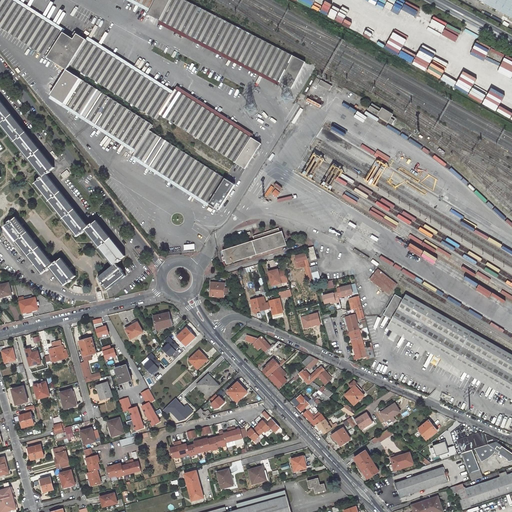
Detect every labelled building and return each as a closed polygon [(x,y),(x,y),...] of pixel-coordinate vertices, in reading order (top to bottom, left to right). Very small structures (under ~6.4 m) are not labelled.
[(75,40),(11,0),(0,0),(0,27),(66,70),(67,70),(70,65),(156,120),(159,114),(172,94),(79,34),(75,40)] [(133,0),(151,9),(155,0),(133,0)] [(148,14),(159,20),(170,0),(155,0),(151,9),(148,14)] [(233,25),(184,0),(170,0),(159,20),(220,52),(233,25)] [(511,0),(476,0),(511,19),(511,0)] [(328,15),(331,7),(317,1),(314,9),(328,15)] [(399,17),(442,36),(457,42),(463,30),(405,4),(399,17)] [(349,11),(343,22),(357,29),(363,18),(349,11)] [(292,89),(305,62),(233,25),(220,52),(292,89)] [(361,25),(358,30),(371,38),(374,32),(361,25)] [(412,65),(427,72),(437,53),(423,46),(422,47),(393,33),(386,49),(413,62),(412,65)] [(499,68),(511,75),(511,60),(505,57),(499,68)] [(457,85),(460,79),(484,79),(466,70),(462,77),(462,67),(451,62),(444,79),(457,85)] [(431,67),(428,72),(441,80),(444,75),(431,67)] [(66,70),(51,95),(137,150),(150,130),(153,125),(67,70),(66,70)] [(333,86),(322,79),(319,83),(331,90),(333,86)] [(246,169),(261,144),(176,89),(172,94),(159,114),(246,169)] [(32,183),(74,236),(79,232),(80,233),(83,230),(111,265),(96,277),(99,281),(98,282),(101,285),(102,284),(106,289),(124,275),(120,270),(121,270),(118,267),(117,267),(114,263),(115,261),(116,262),(119,259),(118,258),(123,255),(94,220),(90,223),(90,222),(87,225),(87,226),(86,226),(44,173),(45,173),(45,174),(48,171),(48,170),(52,167),(0,102),(0,127),(39,176),(36,178),(37,179),(32,183)] [(397,117),(373,103),(369,109),(394,123),(397,117)] [(220,210),(235,185),(150,130),(137,150),(134,155),(220,210)] [(447,151),(431,140),(428,143),(444,155),(447,151)] [(1,226),(39,273),(44,269),(44,270),(47,268),(61,285),(65,281),(66,282),(69,280),(69,279),(73,275),(59,257),(55,261),(54,260),(50,262),(14,216),(9,220),(9,219),(6,221),(6,222),(1,226)] [(280,232),(278,228),(252,237),(254,241),(223,251),(224,257),(223,257),(224,261),(226,260),(227,264),(287,246),(282,232),(280,232)] [(268,255),(288,249),(287,246),(267,253),(268,255)] [(317,259),(314,247),(308,248),(311,260),(317,259)] [(297,261),(295,261),(297,268),(306,266),(310,284),(314,283),(309,261),(307,254),(296,256),(297,261)] [(397,283),(377,269),(369,280),(389,294),(397,283)] [(269,272),(272,286),(288,281),(286,271),(279,273),(278,270),(269,272)] [(224,284),(212,282),(211,296),(223,297),(224,284)] [(8,284),(0,286),(0,298),(11,295),(8,284)] [(351,285),(337,288),(338,292),(339,297),(344,296),(343,295),(353,293),(351,285)] [(279,292),(280,299),(292,296),(291,289),(279,292)] [(333,302),(336,301),(337,303),(340,302),(339,297),(338,292),(324,296),(326,304),(333,302)] [(511,354),(407,294),(404,299),(396,294),(384,315),(392,319),(390,324),(511,394),(511,354)] [(35,296),(24,299),(27,311),(38,308),(35,296)] [(357,310),(360,319),(364,317),(359,296),(348,300),(349,304),(355,302),(356,307),(357,310)] [(265,304),(264,297),(257,299),(260,311),(270,308),(269,303),(265,304)] [(257,299),(251,301),(254,313),(260,311),(257,299)] [(284,312),(280,299),(271,302),(274,315),(284,312)] [(169,311),(153,314),(157,328),(171,324),(169,317),(170,317),(169,311)] [(318,314),(302,318),(304,327),(313,325),(313,326),(321,324),(318,314)] [(331,319),(330,314),(323,316),(324,321),(326,321),(331,340),(337,338),(332,318),(331,319)] [(367,357),(356,315),(346,318),(357,360),(367,357)] [(136,320),(124,326),(130,337),(142,331),(136,320)] [(511,394),(390,324),(387,328),(511,399),(511,394)] [(187,325),(177,334),(186,343),(196,335),(187,325)] [(110,351),(102,326),(95,328),(103,353),(110,351)] [(271,347),(261,337),(258,339),(256,338),(253,342),(255,343),(257,342),(266,351),(267,350),(271,347)] [(91,338),(79,341),(83,356),(95,352),(91,338)] [(280,345),(286,348),(288,345),(277,340),(271,347),(267,350),(271,354),(280,345)] [(13,346),(2,349),(5,361),(16,358),(13,346)] [(49,349),(53,361),(65,358),(64,353),(62,346),(58,347),(53,348),(49,349)] [(32,347),(27,349),(31,364),(42,361),(38,347),(32,348),(32,347)] [(199,349),(189,358),(198,367),(208,357),(199,349)] [(312,356),(305,363),(308,367),(317,359),(312,356)] [(311,371),(320,363),(321,360),(317,359),(308,367),(311,371)] [(278,370),(281,367),(275,360),(264,371),(270,377),(278,370)] [(126,364),(115,368),(120,382),(131,378),(126,364)] [(81,367),(85,380),(91,378),(88,366),(81,367)] [(326,372),(322,368),(311,378),(304,371),(301,374),(311,385),(314,383),(320,377),(326,372)] [(301,374),(297,369),(291,375),(295,379),(299,375),(301,374)] [(280,388),(287,381),(278,370),(270,377),(280,388)] [(327,385),(333,379),(326,372),(320,377),(327,385)] [(208,373),(197,383),(207,394),(218,384),(208,373)] [(297,380),(301,377),(299,375),(295,379),(290,384),(292,386),(297,381),(297,380)] [(237,380),(228,389),(237,399),(247,390),(237,380)] [(38,381),(33,383),(37,397),(49,394),(46,381),(39,383),(38,381)] [(97,385),(102,399),(112,396),(107,381),(97,385)] [(359,385),(356,382),(351,387),(354,390),(346,397),(356,406),(365,397),(362,393),(356,388),(359,385)] [(321,392),(323,389),(314,383),(311,385),(321,391),(321,392)] [(23,385),(12,388),(16,403),(27,400),(23,385)] [(60,392),(64,408),(75,405),(71,389),(64,390),(60,392)] [(335,395),(327,390),(325,394),(331,398),(335,395)] [(217,394),(208,402),(217,411),(226,403),(217,394)] [(326,398),(331,401),(332,399),(331,398),(325,394),(322,396),(320,399),(317,401),(312,406),(315,408),(311,412),(310,410),(306,415),(317,426),(319,425),(327,420),(317,407),(326,398)] [(315,399),(314,399),(310,403),(303,396),(299,399),(303,403),(299,407),(303,412),(308,407),(309,409),(312,406),(317,401),(315,399)] [(187,404),(185,407),(176,398),(164,410),(168,415),(170,412),(181,423),(194,411),(187,404)] [(403,413),(398,404),(384,413),(389,422),(403,413)] [(197,410),(203,416),(207,414),(201,407),(197,410)] [(356,416),(345,408),(343,409),(354,417),(356,416)] [(31,410),(19,413),(23,426),(35,423),(31,410)] [(155,410),(132,417),(136,434),(160,427),(155,410)] [(376,423),(369,413),(358,420),(365,430),(376,423)] [(119,417),(108,421),(113,435),(124,432),(119,417)] [(269,423),(265,418),(257,425),(264,432),(266,430),(267,431),(273,426),(269,423)] [(273,426),(277,431),(282,426),(275,418),(269,423),(273,426)] [(358,426),(353,419),(349,421),(354,428),(358,426)] [(334,425),(332,423),(330,424),(327,420),(319,425),(322,430),(323,429),(327,435),(335,429),(334,428),(333,429),(331,427),(334,425)] [(56,432),(64,430),(61,422),(54,424),(55,427),(53,428),(54,433),(56,432)] [(438,433),(430,422),(420,430),(428,441),(438,433)] [(232,425),(236,438),(237,442),(246,440),(242,426),(237,427),(236,424),(232,425)] [(225,431),(228,440),(236,438),(232,425),(229,426),(230,429),(225,431)] [(264,432),(257,425),(255,428),(254,427),(248,432),(255,440),(264,432)] [(92,428),(81,430),(84,444),(95,441),(92,428)] [(217,434),(219,444),(224,443),(224,444),(228,443),(228,440),(225,431),(224,428),(220,429),(221,433),(217,434)] [(353,440),(346,428),(334,436),(338,441),(339,440),(343,446),(353,440)] [(390,431),(374,442),(376,445),(381,442),(382,444),(395,435),(390,431)] [(472,450),(499,441),(481,432),(457,441),(461,453),(472,450)] [(219,444),(217,434),(209,436),(212,447),(213,448),(220,446),(219,444)] [(121,446),(135,442),(133,435),(119,439),(121,446)] [(202,437),(205,449),(212,447),(209,436),(209,435),(202,437)] [(196,441),(198,450),(204,449),(205,449),(202,437),(195,439),(196,441)] [(178,439),(182,454),(186,453),(186,452),(190,450),(188,443),(187,441),(183,442),(182,438),(178,439)] [(170,445),(173,455),(178,454),(178,455),(182,454),(178,439),(174,440),(175,444),(170,445)] [(188,443),(190,450),(191,453),(198,451),(198,450),(196,441),(188,443)] [(32,458),(45,454),(41,442),(29,446),(31,453),(32,458)] [(457,455),(455,446),(448,448),(446,442),(434,446),(437,457),(442,455),(443,458),(457,455)] [(481,460),(492,454),(493,455),(497,450),(500,451),(499,453),(503,455),(504,454),(509,457),(508,459),(507,460),(510,462),(511,461),(511,452),(497,442),(476,449),(481,460)] [(69,464),(64,445),(56,447),(57,452),(56,452),(57,457),(54,458),(57,467),(69,464)] [(83,455),(92,453),(91,447),(82,449),(83,455)] [(461,453),(470,474),(480,470),(472,450),(461,453)] [(380,472),(366,451),(355,459),(368,479),(380,472)] [(92,453),(83,455),(86,463),(96,460),(97,460),(95,452),(92,453)] [(0,473),(9,471),(5,455),(0,457),(0,456),(0,473)] [(412,465),(409,455),(392,460),(395,471),(412,465)] [(303,456),(291,459),(294,471),(306,468),(303,456)] [(129,458),(132,471),(140,468),(138,460),(133,461),(132,457),(129,458)] [(121,464),(123,473),(132,471),(129,458),(125,459),(126,463),(121,464)] [(88,470),(96,468),(98,467),(96,460),(86,463),(88,470)] [(123,473),(121,464),(120,461),(113,463),(116,473),(116,475),(123,473)] [(116,473),(113,463),(106,465),(109,475),(116,473)] [(261,466),(248,470),(251,483),(267,479),(264,470),(263,470),(261,466)] [(449,482),(444,467),(396,483),(401,498),(449,482)] [(74,483),(71,468),(59,471),(62,483),(66,482),(67,485),(74,483)] [(88,478),(98,475),(96,468),(88,470),(86,471),(88,478)] [(227,468),(215,471),(220,488),(232,485),(227,468)] [(197,470),(185,472),(192,500),(204,497),(197,470)] [(472,481),(483,477),(480,470),(470,474),(472,481)] [(511,472),(473,486),(465,489),(471,507),(511,493),(511,472)] [(90,485),(100,482),(98,475),(88,478),(90,485)] [(51,476),(41,478),(45,490),(54,487),(51,476)] [(317,477),(306,480),(308,487),(313,485),(315,492),(326,490),(324,483),(320,484),(317,477)] [(459,485),(460,490),(465,489),(473,486),(471,481),(459,485)] [(5,487),(0,488),(0,508),(1,510),(11,508),(16,506),(11,486),(5,487)] [(79,496),(83,495),(81,488),(74,490),(76,497),(79,496)] [(223,507),(202,511),(288,511),(284,490),(234,503),(236,509),(224,511),(223,507)] [(115,492),(100,496),(103,506),(117,502),(115,492)] [(441,511),(442,511),(438,498),(413,506),(414,511),(441,511)]
